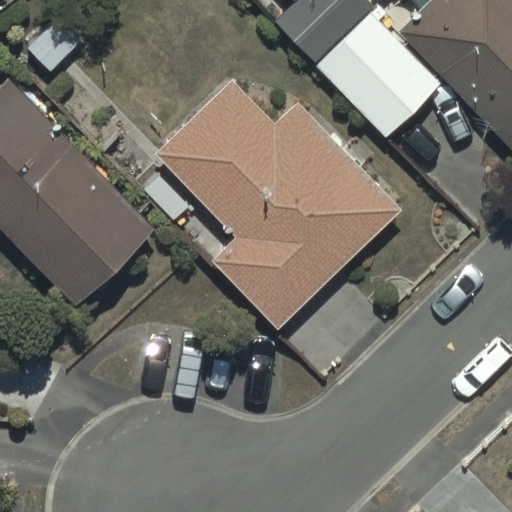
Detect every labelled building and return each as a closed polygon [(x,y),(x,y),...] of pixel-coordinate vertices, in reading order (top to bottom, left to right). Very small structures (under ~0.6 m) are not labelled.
[(282,0),(271,11),(310,53),(365,0),(282,0)] [(374,0),(318,55),(385,125),(442,71),(374,0)] [(511,0),(422,0),(402,21),(511,136),(511,0)] [(235,63),(156,141),(234,219),(212,241),(279,309),(396,192),(295,91),(279,107),(235,63)] [(10,68),(0,76),(0,206),(76,286),(150,214),(10,68)]
